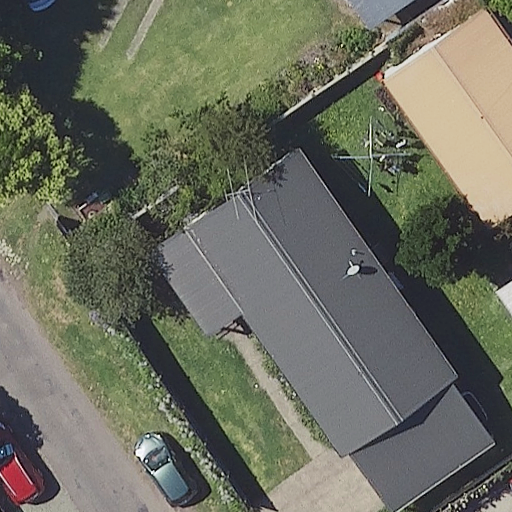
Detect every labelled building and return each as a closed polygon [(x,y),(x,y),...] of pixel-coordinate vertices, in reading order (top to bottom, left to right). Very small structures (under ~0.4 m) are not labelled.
[(362,0),(381,26),(419,0),(362,0)] [(395,69),(498,220),(511,209),(511,29),(493,2),(395,69)] [(467,375),(306,139),(194,215),(355,451),(360,447),(467,375)] [(511,253),(478,275),(511,330),(511,253)] [(360,447),(403,511),(511,438),(467,375),(360,447)]
